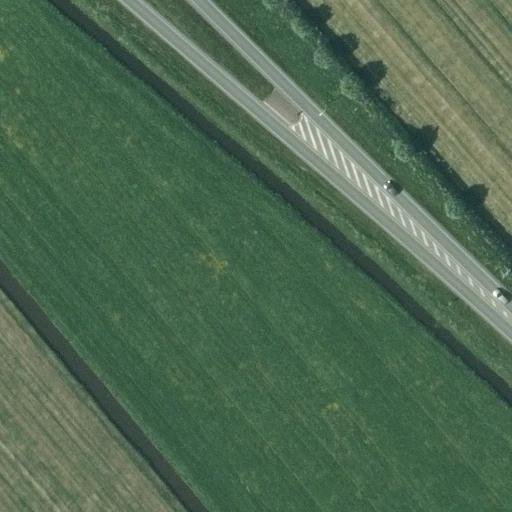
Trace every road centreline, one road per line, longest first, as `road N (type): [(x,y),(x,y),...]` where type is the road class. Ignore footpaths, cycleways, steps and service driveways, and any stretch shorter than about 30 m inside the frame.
road 1 (trunk): [(128,0),(511,333)]
road 2 (trunk): [(511,308),(198,0)]
